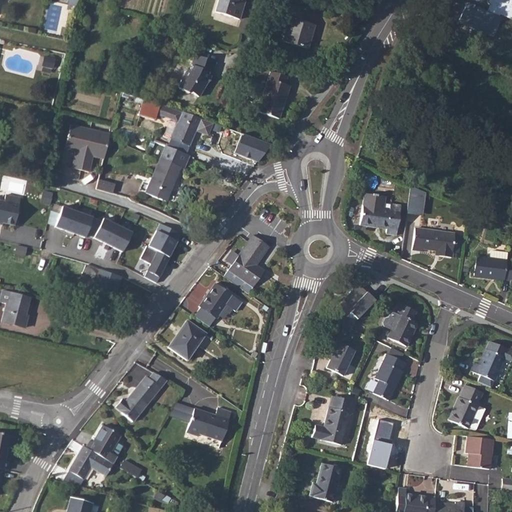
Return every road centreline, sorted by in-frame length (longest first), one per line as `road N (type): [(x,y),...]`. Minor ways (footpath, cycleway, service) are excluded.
road 1 (residential): [(59,420),(96,388),(243,203)]
road 2 (tertiary): [(243,511),(286,349)]
road 3 (residential): [(454,295),(421,421),(423,455)]
